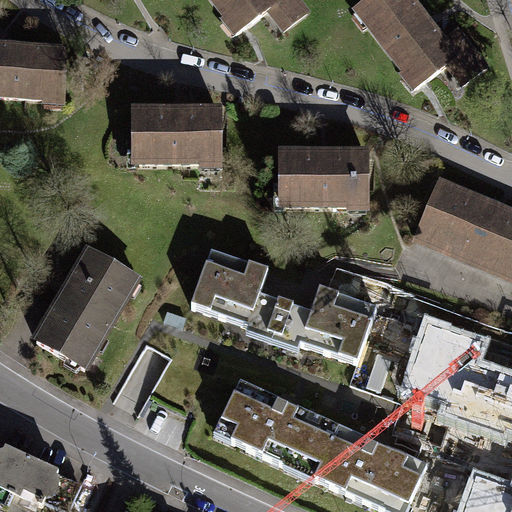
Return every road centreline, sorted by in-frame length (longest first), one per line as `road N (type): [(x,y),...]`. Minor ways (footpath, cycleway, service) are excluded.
road 1 (residential): [(511,179),(377,121),(121,50),(26,0)]
road 2 (residential): [(256,511),(76,430),(0,383)]
